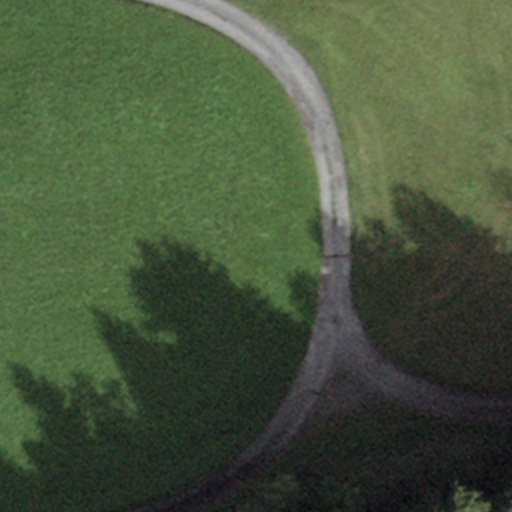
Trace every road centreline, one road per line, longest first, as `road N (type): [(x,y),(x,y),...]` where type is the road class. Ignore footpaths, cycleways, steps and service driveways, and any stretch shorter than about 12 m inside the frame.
road 1 (track): [(200,0),(245,17),(337,104),(354,164),(355,289),(343,369),(305,440),(218,495),(149,511)]
road 2 (track): [(511,401),(430,431),(305,440)]
